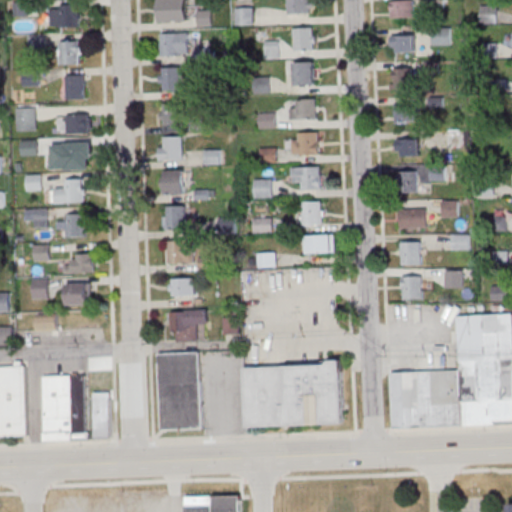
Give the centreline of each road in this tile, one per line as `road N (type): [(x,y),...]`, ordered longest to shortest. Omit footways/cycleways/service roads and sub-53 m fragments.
road 1 (secondary): [(0,467),(511,449)]
road 2 (residential): [(137,462),(119,0)]
road 3 (residential): [(377,455),(352,0)]
